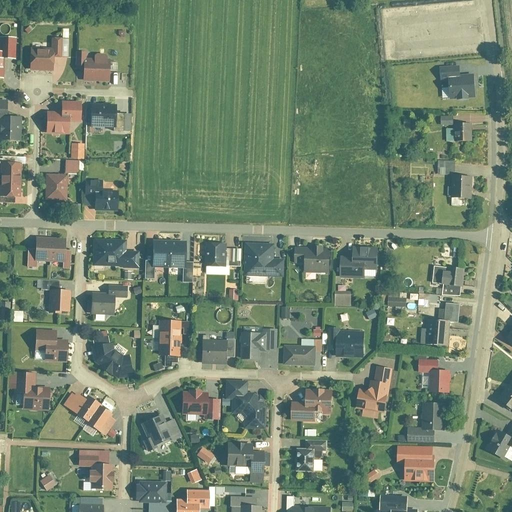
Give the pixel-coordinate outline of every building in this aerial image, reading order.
[(16,60),(16,39),(3,39),(3,60),(16,60)] [(62,58),(61,41),(52,42),(53,59),(62,58)] [(31,52),(30,70),(50,71),(51,53),(31,52)] [(110,66),(87,66),(87,53),(79,53),(79,82),(109,83),(110,66)] [(444,78),(459,76),(458,65),(438,66),(439,78),(444,78)] [(444,78),(446,99),(476,96),(474,75),(459,76),(444,78)] [(0,101),(0,142),(22,143),(22,115),(7,115),(8,102),(0,101)] [(69,134),(69,122),(81,123),(81,109),(60,109),(60,118),(45,118),(44,134),(69,134)] [(89,112),(89,128),(114,128),(114,112),(89,112)] [(447,128),(447,142),(473,142),(473,119),(440,119),(440,128),(447,128)] [(72,146),(71,159),(85,159),(85,146),(72,146)] [(308,178),(322,178),(323,157),(308,157),(308,178)] [(456,160),(435,160),(435,173),(456,172),(456,160)] [(0,163),(0,180),(21,181),(21,163),(0,163)] [(66,163),(66,174),(78,173),(78,163),(66,163)] [(449,175),(449,197),(470,197),(470,175),(449,175)] [(46,177),(46,199),(65,199),(65,177),(46,177)] [(0,180),(0,198),(21,199),(21,181),(0,180)] [(115,198),(102,198),(102,185),(85,185),(85,199),(90,199),(90,214),(115,214),(115,198)] [(93,241),(93,266),(128,265),(127,240),(93,241)] [(150,243),(151,268),(167,268),(167,242),(150,243)] [(167,242),(167,268),(184,268),(184,242),(167,242)] [(205,243),(206,269),(229,268),(227,242),(205,243)] [(35,244),(35,262),(64,262),(64,244),(35,244)] [(248,244),(248,276),(282,276),(282,258),(272,258),(272,244),(248,244)] [(131,268),(139,268),(139,249),(130,250),(131,268)] [(302,251),(303,274),(329,273),(328,250),(302,251)] [(352,252),(352,262),(337,262),(338,279),(365,278),(365,273),(379,272),(378,252),(352,252)] [(433,261),(432,284),(442,284),(441,296),(460,296),(460,285),(464,285),(464,262),(433,261)] [(59,279),(39,279),(39,290),(59,289),(59,279)] [(129,284),(112,283),(111,294),(129,294),(129,284)] [(230,288),(229,299),(240,299),(240,288),(230,288)] [(47,292),(48,313),(70,313),(70,292),(47,292)] [(336,295),(336,307),(351,308),(351,296),(336,295)] [(89,298),(89,316),(112,315),(111,297),(89,298)] [(460,305),(446,304),(446,318),(460,319),(460,305)] [(12,312),(12,323),(24,323),(24,312),(12,312)] [(428,320),(428,344),(450,345),(450,320),(428,320)] [(159,322),(159,339),(183,339),(183,322),(159,322)] [(262,351),(277,351),(277,330),(262,330),(262,351)] [(338,332),(337,357),(364,357),(365,332),(338,332)] [(238,335),(239,360),(258,360),(257,335),(238,335)] [(34,355),(44,355),(44,362),(65,362),(65,346),(55,346),(55,336),(34,336),(34,355)] [(88,336),(91,365),(114,381),(130,381),(130,361),(119,361),(105,345),(104,337),(88,336)] [(159,339),(159,357),(183,357),(183,339),(159,339)] [(317,352),(325,353),(325,340),(318,340),(317,352)] [(201,343),(200,365),(226,366),(227,344),(201,343)] [(283,344),(283,366),(315,366),(315,344),(283,344)] [(432,371),(443,371),(443,360),(424,360),(424,371),(432,371)] [(355,412),(384,418),(394,369),(375,366),(368,400),(358,398),(355,412)] [(432,371),(432,393),(452,393),(452,370),(443,371),(432,371)] [(11,403),(19,403),(19,411),(48,411),(48,388),(35,388),(35,371),(11,371),(11,403)] [(511,377),(497,398),(511,408),(511,377)] [(332,390),(304,391),(304,409),(291,409),(292,422),(317,421),(317,414),(333,413),(332,390)] [(77,417),(74,422),(99,438),(115,414),(90,398),(87,402),(71,391),(61,406),(77,417)] [(180,392),(181,417),(207,417),(206,392),(180,392)] [(246,416),(246,427),(264,428),(264,406),(253,394),(234,394),(234,412),(242,412),(246,416)] [(209,419),(220,420),(221,401),(210,400),(209,419)] [(422,402),(423,432),(446,431),(445,401),(422,402)] [(176,418),(162,424),(159,416),(142,424),(152,447),(163,443),(164,446),(184,438),(176,418)] [(511,460),(511,430),(510,434),(499,428),(489,449),(511,460)] [(408,434),(408,444),(436,443),(435,433),(408,434)] [(311,441),(311,442),(297,442),(298,473),(319,472),(318,456),(326,456),(325,441),(311,441)] [(226,443),(226,465),(249,465),(249,474),(262,474),(262,459),(256,459),(256,442),(226,443)] [(401,464),(401,482),(435,482),(434,458),(431,458),(431,447),(398,447),(399,464),(401,464)] [(90,467),(90,488),(113,488),(112,467),(112,451),(79,452),(79,467),(90,467)] [(140,485),(139,498),(143,498),(143,501),(169,502),(169,481),(144,481),(144,485),(140,485)] [(181,499),(180,511),(203,511),(204,508),(213,508),(214,491),(190,490),(189,499),(181,499)] [(254,494),(231,494),(231,504),(254,504),(254,494)] [(399,508),(411,509),(412,497),(387,495),(386,507),(399,508)]
